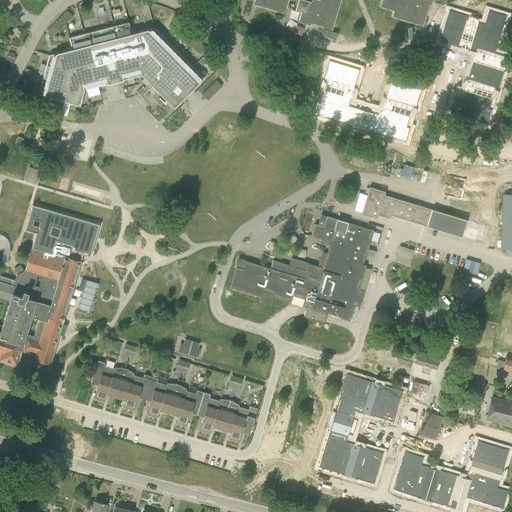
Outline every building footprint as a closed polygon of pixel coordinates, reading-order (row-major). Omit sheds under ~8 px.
[(254,0),(253,4),(285,14),(286,8),(288,0),(254,0)] [(307,1),(303,0),(298,0),(295,11),(301,12),(298,22),(310,26),(311,24),(332,30),(340,0),(312,0),(310,2),(307,1)] [(381,0),(382,0),(380,7),(393,11),(392,17),(423,26),(426,16),(429,5),(431,6),(432,0),(381,0)] [(152,20),(150,6),(140,8),(142,22),(152,20)] [(493,52),(504,15),(486,9),(482,23),(466,18),(467,15),(447,9),(438,40),(468,49),(469,46),(475,47),(462,89),(466,90),(464,96),(453,93),(448,111),(486,123),(490,108),(487,107),(493,87),(496,88),(506,56),(493,52)] [(52,25),(58,30),(65,24),(73,16),(67,10),(52,25)] [(173,108),(204,78),(193,66),(183,57),(167,40),(158,31),(154,27),(131,33),(128,22),(114,26),(84,33),(68,38),(69,41),(71,49),(48,55),(42,78),(38,94),(70,103),(79,105),(83,90),(141,75),(173,108)] [(285,39),(286,36),(276,33),(273,42),(284,45),(285,39)] [(200,54),(206,48),(191,34),(186,40),(193,47),(200,54)] [(12,41),(9,49),(15,50),(18,43),(12,41)] [(405,126),(411,106),(414,107),(420,87),(389,78),(380,108),(384,109),(382,115),(370,111),(371,107),(357,103),(356,107),(343,103),(345,97),(349,99),(358,69),(327,59),(321,79),(324,80),(318,99),(315,99),(311,113),(404,141),(408,127),(405,126)] [(202,94),(207,100),(222,86),(216,80),(202,94)] [(42,130),(39,138),(58,143),(61,135),(42,130)] [(18,136),(15,143),(25,147),(28,141),(18,136)] [(24,181),(35,184),(40,170),(29,167),(24,181)] [(385,192),(369,187),(361,214),(377,219),(379,213),(390,216),(389,219),(390,219),(391,215),(467,238),(470,228),(464,226),(466,219),(447,214),(384,195),(385,192)] [(511,249),(511,195),(505,195),(502,249),(511,249)] [(0,352),(0,353),(0,354),(0,359),(5,361),(16,364),(21,348),(36,353),(34,360),(49,364),(73,286),(76,277),(81,261),(80,260),(82,254),(89,257),(91,251),(99,224),(32,204),(25,229),(36,233),(31,247),(32,247),(25,269),(23,270),(21,265),(15,268),(18,273),(16,274),(14,280),(0,275),(0,273),(0,297),(10,300),(2,326),(0,325),(0,352)] [(160,220),(161,216),(152,213),(149,220),(152,223),(156,225),(157,225),(158,226),(158,224),(159,220),(160,220)] [(242,260),(237,263),(230,288),(260,297),(259,302),(270,305),(272,296),(290,302),(306,306),(305,312),(304,316),(303,317),(324,323),(325,322),(326,318),(328,313),(340,317),(340,319),(349,322),(354,306),(360,307),(362,300),(357,299),(367,266),(364,265),(374,231),(326,216),(323,227),(314,224),(311,236),(333,243),(331,249),(329,249),(329,251),(330,251),(329,254),(326,253),(321,269),(307,265),(305,270),(272,260),(270,269),(242,260)] [(414,250),(401,247),(397,246),(393,262),(409,267),(414,250)] [(98,284),(86,281),(77,309),(89,313),(98,284)] [(511,323),(511,304),(504,303),(501,321),(508,322),(508,323),(511,323)] [(180,343),(178,352),(188,355),(198,358),(201,349),(198,348),(200,343),(190,340),(185,339),(183,344),(180,343)] [(464,356),(485,361),(487,352),(466,347),(464,356)] [(497,359),(495,368),(511,371),(511,357),(511,358),(506,357),(507,353),(501,352),(499,360),(497,359)] [(415,363),(436,369),(438,361),(417,354),(415,363)] [(97,385),(96,389),(93,398),(101,400),(103,393),(116,397),(124,368),(122,368),(114,367),(113,369),(103,366),(105,362),(97,360),(90,382),(97,385)] [(124,368),(116,397),(128,400),(126,408),(134,410),(138,397),(144,398),(151,376),(144,374),(143,378),(133,375),(133,373),(126,369),(124,368)] [(348,432),(352,433),(356,419),(352,418),(356,405),(363,408),(362,412),(392,421),(401,390),(346,373),(318,466),(373,483),(383,452),(353,443),(351,447),(344,444),(348,432)] [(154,416),(156,409),(169,412),(177,384),(175,383),(167,383),(166,385),(156,382),(157,378),(151,376),(144,398),(150,400),(146,414),(154,416)] [(177,384),(169,412),(181,416),(179,423),(187,426),(191,412),(197,414),(204,392),(197,390),(196,393),(186,390),(186,389),(179,384),(177,384)] [(206,432),(209,424),(221,428),(230,400),(228,399),(220,399),(219,400),(209,397),(210,394),(204,392),(197,414),(203,416),(199,429),(206,432)] [(503,423),(511,425),(511,402),(493,397),(491,397),(486,419),(503,423)] [(230,400),(221,428),(234,432),(232,439),(239,441),(243,428),(250,430),(257,408),(250,405),(249,409),(239,406),(239,405),(232,400),(230,400)] [(424,411),(419,435),(437,438),(441,414),(424,411)] [(322,435),(308,431),(307,436),(305,443),(319,447),(322,435)] [(465,496),(502,507),(507,489),(497,486),(508,449),(477,439),(468,469),(472,471),(469,478),(428,465),(426,469),(419,467),(423,456),(405,451),(393,489),(461,509),(465,496)] [(104,511),(106,504),(95,501),(92,511),(104,511)]
